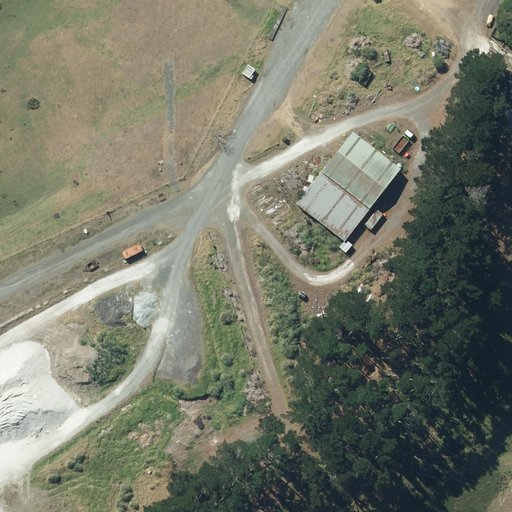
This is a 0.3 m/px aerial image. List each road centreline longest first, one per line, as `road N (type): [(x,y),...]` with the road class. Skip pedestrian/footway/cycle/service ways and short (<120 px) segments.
road 1 (unclassified): [(214,185),(282,417),(285,466),(261,511)]
road 2 (unclassified): [(0,288),(214,185)]
road 3 (unclassified): [(214,185),(324,0)]
